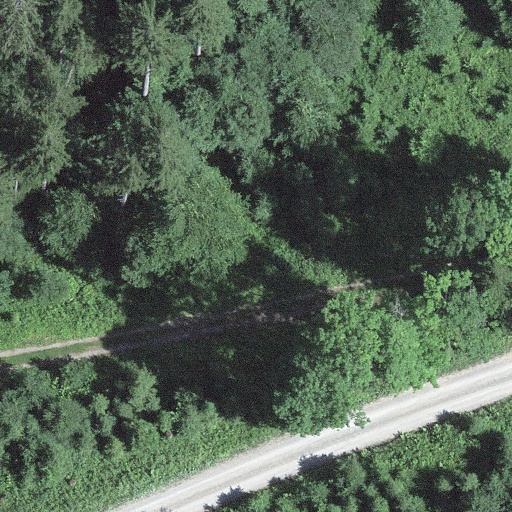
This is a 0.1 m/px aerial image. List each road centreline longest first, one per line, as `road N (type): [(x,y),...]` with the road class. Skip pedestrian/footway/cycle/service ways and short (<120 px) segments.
road 1 (track): [(0,363),(511,260)]
road 2 (track): [(511,378),(174,511)]
